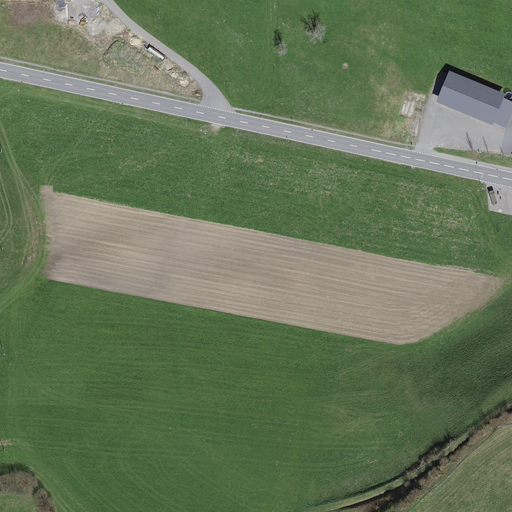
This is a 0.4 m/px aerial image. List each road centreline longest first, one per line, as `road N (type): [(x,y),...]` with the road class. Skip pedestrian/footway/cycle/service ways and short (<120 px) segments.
road 1 (tertiary): [(0,71),(511,179)]
road 2 (track): [(109,0),(209,91),(223,117)]
